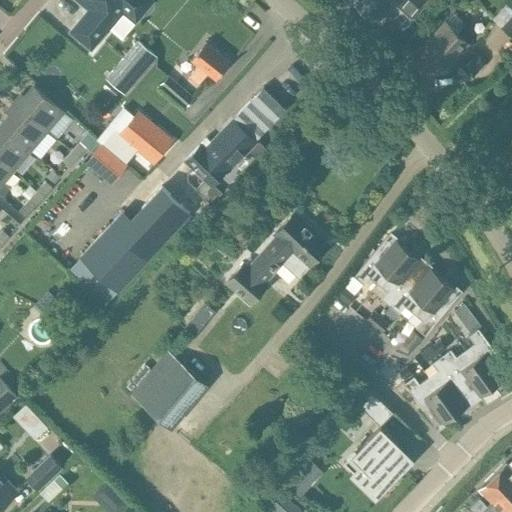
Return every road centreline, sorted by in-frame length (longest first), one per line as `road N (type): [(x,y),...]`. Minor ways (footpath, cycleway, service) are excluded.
road 1 (residential): [(511,258),(464,178),(290,0)]
road 2 (unknown): [(172,145),(295,4)]
road 3 (residential): [(405,511),(511,416)]
